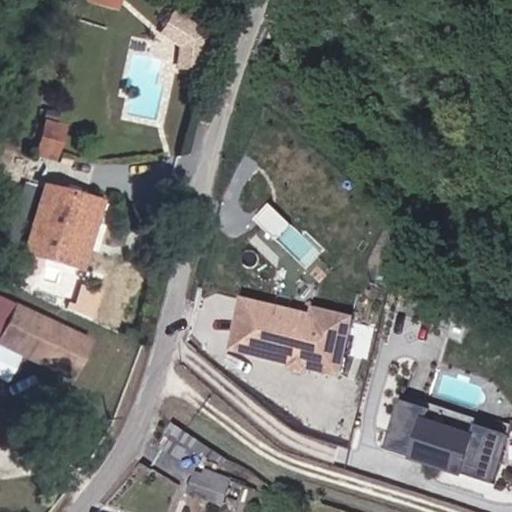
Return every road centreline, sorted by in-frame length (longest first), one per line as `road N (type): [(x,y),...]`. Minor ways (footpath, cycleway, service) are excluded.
road 1 (unclassified): [(80,511),(141,432),(218,151),(269,0)]
road 2 (track): [(265,11),(329,39),(482,130),(511,166)]
